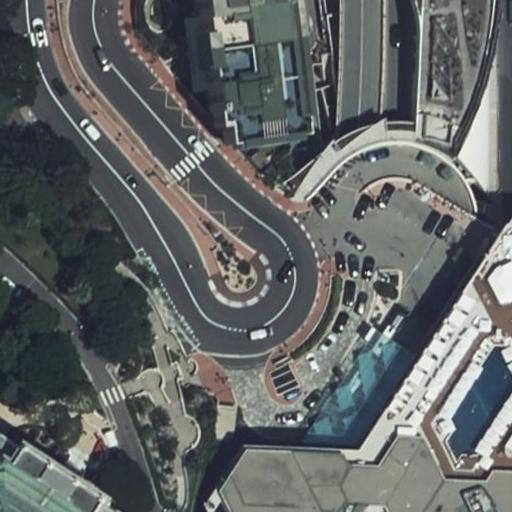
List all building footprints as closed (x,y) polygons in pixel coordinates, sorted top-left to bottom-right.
[(293,138),(301,137),(283,0),(197,0),(199,16),(184,18),(194,93),(209,91),(213,127),(214,131),(216,131),(223,130),(224,140),(225,146),(229,146),(232,146),(233,150),(293,142),(293,138)] [(388,0),(391,125),(414,128),(434,131),(454,134),(477,135),(476,0),(388,0)] [(511,511),(511,227),(416,353),(368,424),(351,448),(298,446),(238,444),(199,508),(201,511),(511,511)] [(368,424),(416,353),(380,328),(298,446),(351,448),(368,424)] [(25,453),(2,438),(0,438),(0,511),(114,511),(118,507),(29,448),(25,453)]
